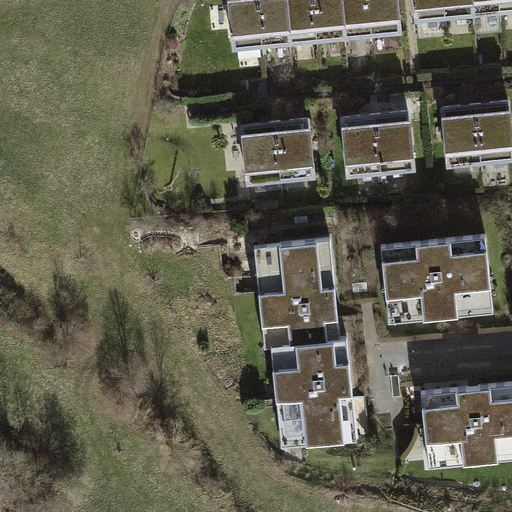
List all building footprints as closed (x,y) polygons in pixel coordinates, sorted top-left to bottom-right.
[(263,44),(258,0),(229,0),(234,47),(263,44)] [(290,42),(285,0),(258,0),(263,44),(290,42)] [(318,39),(313,0),(285,0),(290,42),(318,39)] [(345,36),(341,0),(313,0),(318,39),(345,36)] [(372,34),(368,0),(341,0),(345,36),(372,34)] [(400,31),(397,0),(368,0),(372,34),(400,31)] [(446,16),(444,0),(415,0),(417,18),(446,16)] [(473,13),(471,0),(444,0),(446,16),(473,13)] [(500,10),(499,0),(471,0),(473,13),(500,10)] [(511,9),(511,0),(499,0),(500,10),(511,9)] [(511,131),(509,99),(476,103),(481,161),(511,157),(511,131)] [(476,103),(443,106),(449,164),(481,161),(476,103)] [(409,110),(376,113),(382,171),(414,168),(409,110)] [(376,113),(343,116),(348,174),(382,171),(376,113)] [(308,117),(275,120),(281,178),(314,175),(308,117)] [(275,120),(243,124),(248,181),(281,178),(275,120)] [(486,234),(381,244),(388,308),(451,301),(492,297),(486,234)] [(284,343),(340,337),(338,312),(331,236),(267,243),(277,344),(284,343)] [(340,337),(284,343),(294,444),(357,438),(348,337),(340,337)] [(511,380),(421,390),(429,466),(489,460),(487,447),(511,444),(511,380)]
